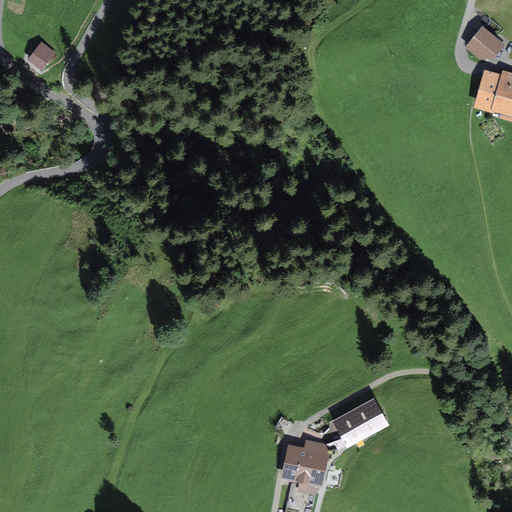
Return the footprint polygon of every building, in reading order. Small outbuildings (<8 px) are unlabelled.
[(504,47),(485,31),(471,48),(490,63),(504,47)] [(54,53),(41,44),(30,58),(42,68),(54,53)] [(504,78),(489,73),(479,110),(497,115),(498,110),(511,114),(511,72),(506,71),(504,78)] [(214,294),(207,300),(215,308),(221,301),(214,294)] [(347,449),(390,427),(376,399),(333,422),(347,449)] [(326,457),(294,449),(286,482),(318,491),(326,457)]
